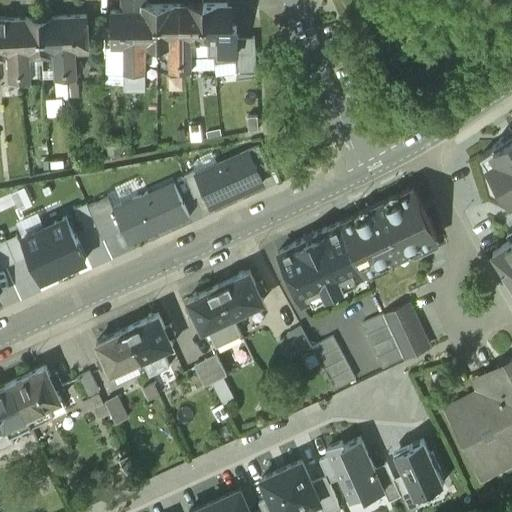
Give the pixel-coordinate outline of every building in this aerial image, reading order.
[(157,46),(157,5),(142,5),(142,11),(134,11),(135,71),(145,71),(145,55),(147,55),(147,46),(157,46)] [(180,5),(157,5),(157,46),(166,46),(165,54),(170,54),(170,69),(180,69),(180,5)] [(203,5),(180,5),(180,69),(190,69),(191,41),(203,41),(203,5)] [(237,5),(203,5),(203,41),(227,40),(228,45),(234,45),(234,40),(237,40),(237,5)] [(134,11),(110,11),(111,46),(124,46),(124,71),(135,71),(134,11)] [(86,15),(62,16),(66,76),(76,76),(76,52),(87,51),(86,15)] [(62,16),(40,17),(41,53),(51,53),(52,61),(50,61),(51,68),(56,67),(56,77),(66,76),(62,16)] [(40,17),(17,18),(20,79),(30,79),(29,62),(32,62),(32,54),(41,53),(40,17)] [(17,18),(0,19),(0,55),(4,55),(5,65),(8,64),(9,80),(20,79),(17,18)] [(255,37),(239,37),(238,72),(256,72),(255,37)] [(233,65),(233,54),(216,54),(216,65),(233,65)] [(135,89),(135,71),(124,71),(124,77),(124,89),(135,89)] [(145,71),(135,71),(135,89),(145,89),(145,71)] [(257,114),(247,115),(248,129),(258,128),(257,114)] [(184,128),(177,129),(178,138),(185,137),(184,128)] [(511,131),(491,146),(492,148),(479,157),(487,169),(485,170),(505,200),(507,198),(511,206),(511,235),(510,237),(511,239),(493,251),(511,280),(511,131)] [(247,150),(257,172),(268,167),(258,145),(247,150)] [(196,173),(204,191),(211,206),(262,183),(257,172),(247,150),(196,173)] [(184,175),(194,196),(204,191),(196,173),(195,170),(184,175)] [(123,227),(130,242),(189,216),(172,179),(113,206),(123,227)] [(413,187),(341,221),(365,271),(365,272),(437,237),(413,187)] [(103,237),(123,227),(113,206),(108,195),(88,205),(96,223),(103,237)] [(85,228),(96,223),(88,205),(86,201),(76,206),(85,228)] [(85,257),(64,211),(43,221),(63,267),(85,257)] [(63,267),(43,221),(21,230),(41,276),(63,267)] [(327,227),(292,243),(292,244),(278,251),(302,302),(311,297),(314,290),(322,286),(324,292),(344,283),(341,277),(348,273),(356,276),(365,272),(365,271),(341,221),(327,228),(327,227)] [(0,239),(0,256),(4,265),(26,255),(16,232),(0,239)] [(238,274),(218,283),(233,314),(264,299),(260,292),(265,290),(266,289),(266,288),(265,288),(262,281),(262,279),(260,280),(256,282),(249,268),(245,270),(240,269),(238,274)] [(218,283),(199,292),(194,291),(192,296),(188,297),(194,312),(190,314),(190,313),(188,314),(189,315),(193,322),(192,322),(193,324),(194,323),(198,321),(202,328),(233,314),(218,283)] [(409,301),(384,313),(404,354),(429,343),(409,301)] [(147,316),(108,334),(103,334),(100,338),(96,340),(103,354),(97,356),(98,358),(98,357),(102,365),(101,365),(102,366),(103,366),(103,365),(107,363),(111,371),(173,342),(169,334),(174,332),(174,333),(176,332),(175,331),(171,324),(171,323),(171,322),(169,323),(170,323),(165,325),(159,311),(155,313),(149,312),(147,316)] [(383,312),(362,322),(382,365),(404,355),(404,354),(384,313),(383,312)] [(303,348),(310,360),(317,355),(334,388),(356,377),(333,334),(311,344),(317,355),(300,325),(287,332),(298,351),(303,348)] [(216,352),(205,357),(215,377),(226,372),(216,352)] [(215,377),(205,357),(195,363),(204,383),(215,377)] [(511,360),(486,374),(487,377),(477,382),(480,388),(445,407),(460,435),(465,433),(467,437),(462,440),(472,460),(483,455),(490,470),(511,458),(511,360)] [(46,363),(11,380),(31,423),(53,413),(48,403),(61,397),(56,386),(62,383),(56,370),(50,373),(46,363)] [(89,368),(79,373),(89,394),(100,389),(89,368)] [(165,373),(143,385),(149,396),(171,386),(165,373)] [(11,380),(0,384),(0,425),(5,424),(10,434),(31,423),(11,380)] [(118,393),(105,399),(116,421),(128,414),(118,393)] [(0,447),(14,441),(10,434),(5,424),(0,425),(0,447)] [(328,446),(331,452),(341,474),(352,498),(365,492),(366,494),(385,486),(376,466),(362,434),(344,442),(342,439),(328,446)] [(394,447),(405,471),(415,493),(444,479),(438,466),(440,465),(433,448),(430,449),(424,437),(411,443),(410,440),(394,447)] [(327,473),(329,479),(341,474),(331,452),(319,457),(327,473)] [(302,458),(262,476),(270,493),(278,511),(287,511),(320,497),(312,479),(302,458)] [(387,461),(376,466),(385,486),(390,497),(401,492),(394,476),(387,461)] [(405,471),(394,476),(401,492),(409,509),(420,504),(415,493),(405,471)] [(327,473),(312,479),(320,497),(326,511),(341,505),(329,479),(327,473)] [(216,497),(222,511),(252,511),(240,486),(216,497)] [(262,507),(264,511),(278,511),(270,493),(259,499),(262,507)] [(222,511),(216,497),(189,509),(190,511),(222,511)]
